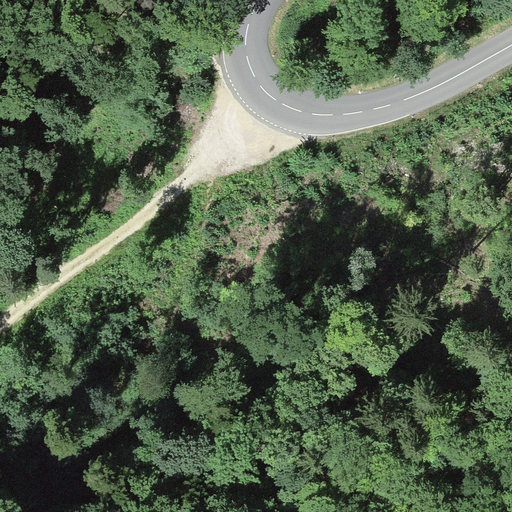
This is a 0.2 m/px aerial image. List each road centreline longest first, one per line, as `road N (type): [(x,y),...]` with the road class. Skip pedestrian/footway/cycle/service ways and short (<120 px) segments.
road 1 (tertiary): [(254,0),(244,56),(262,90),(307,114),(407,98),(511,45)]
road 2 (track): [(0,331),(206,163),(262,90)]
